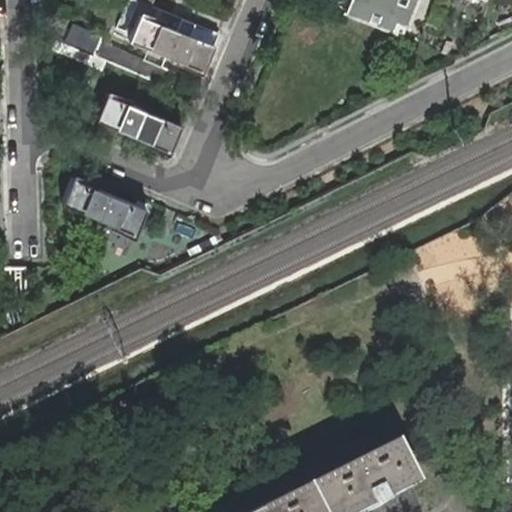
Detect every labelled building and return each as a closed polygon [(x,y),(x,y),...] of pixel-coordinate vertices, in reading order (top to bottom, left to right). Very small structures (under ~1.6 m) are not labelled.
[(132,0),(123,0),(113,25),(121,28),(132,0)] [(134,0),(132,0),(121,28),(126,31),(125,36),(163,52),(178,18),(134,0)] [(350,0),(344,14),(387,32),(392,23),(401,27),(412,0),(350,0)] [(201,69),(217,33),(178,18),(163,52),(201,69)] [(70,22),(62,41),(91,52),(99,34),(70,22)] [(119,50),(113,64),(152,80),(158,66),(119,50)] [(171,71),(158,66),(152,80),(165,86),(171,71)] [(130,134),(140,108),(105,93),(95,119),(130,134)] [(168,149),(178,124),(140,108),(130,134),(168,149)] [(60,202),(94,217),(106,190),(71,176),(60,202)] [(106,190),(94,217),(134,233),(144,207),(106,190)] [(266,511),(366,511),(412,488),(389,445),(266,511)]
